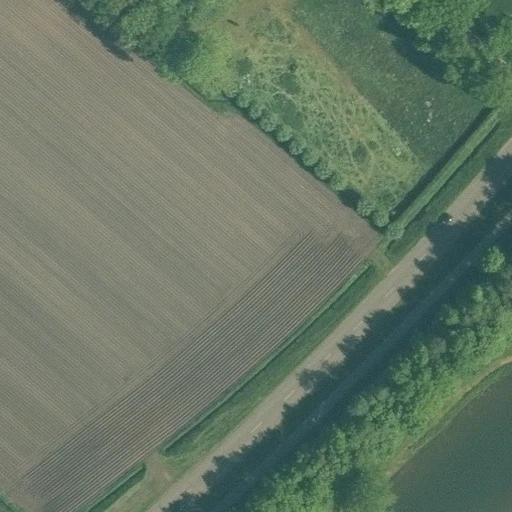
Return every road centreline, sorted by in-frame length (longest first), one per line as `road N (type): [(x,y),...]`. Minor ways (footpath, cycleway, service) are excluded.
road 1 (tertiary): [(166,511),(325,356),(511,153)]
road 2 (track): [(511,78),(419,0)]
